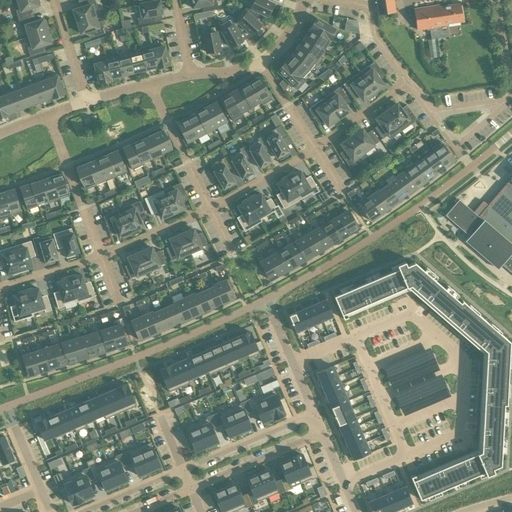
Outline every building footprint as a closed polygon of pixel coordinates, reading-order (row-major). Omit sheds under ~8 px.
[(17,0),(19,6),(15,7),(18,20),(31,16),(28,9),(39,6),(38,4),(40,4),(39,0),(17,0)] [(95,0),(81,0),(84,6),(73,10),(74,11),(72,11),(74,18),(76,18),(77,22),(95,16),(93,10),(98,8),(95,0)] [(159,0),(147,3),(138,5),(138,6),(140,17),(136,18),(138,25),(150,22),(148,16),(163,13),(162,5),(160,5),(159,0)] [(213,0),(189,0),(191,8),(205,5),(206,11),(211,11),(218,9),(217,2),(214,3),(213,0)] [(250,0),(248,6),(247,6),(262,13),(268,16),(270,12),(271,12),(275,5),(267,1),(267,0),(250,0)] [(376,0),(378,14),(395,12),(393,0),(376,0)] [(418,30),(448,26),(447,24),(462,21),(460,4),(440,7),(440,5),(415,9),(418,30)] [(262,13),(247,6),(236,19),(247,30),(252,35),(255,31),(257,32),(262,26),(256,20),(262,13)] [(31,16),(18,20),(22,32),(27,31),(29,37),(47,31),(46,27),(47,27),(45,20),(44,20),(43,19),(33,22),(31,16)] [(95,16),(77,22),(78,25),(77,26),(79,33),(80,32),(81,33),(91,30),(93,37),(106,33),(102,21),(97,22),(95,16)] [(247,30),(236,19),(235,18),(220,26),(228,42),(231,47),(235,45),(236,47),(243,43),(239,35),(247,30)] [(311,28),(328,39),(334,29),(316,19),(315,21),(314,20),(311,26),(312,27),(311,28)] [(357,21),(347,19),(344,30),(359,33),(357,21)] [(129,20),(121,22),(122,29),(123,29),(131,27),(129,20)] [(163,23),(147,26),(148,32),(165,29),(163,23)] [(228,42),(220,26),(210,28),(211,33),(203,34),(207,53),(212,52),(212,54),(220,52),(218,44),(228,42)] [(311,28),(306,38),(323,49),(328,39),(311,28)] [(47,31),(29,37),(31,43),(26,45),(30,57),(42,53),(40,46),(51,43),(50,42),(52,41),(50,34),(48,35),(47,31)] [(102,44),(100,38),(84,43),(86,49),(102,44)] [(323,49),(306,38),(299,47),(320,62),(323,58),(318,55),(323,49)] [(432,56),(441,55),(439,38),(430,39),(432,56)] [(163,42),(151,45),(157,67),(156,67),(157,68),(169,65),(168,59),(169,58),(168,52),(166,53),(163,42)] [(359,53),(365,48),(360,42),(355,47),(359,53)] [(151,45),(140,48),(140,50),(145,70),(156,67),(157,67),(151,45)] [(320,62),(299,47),(293,55),(310,70),(315,64),(318,66),(320,62)] [(129,53),(134,72),(145,70),(140,50),(129,53)] [(38,58),(39,64),(55,58),(54,53),(38,58)] [(117,56),(122,75),(134,72),(129,53),(117,56)] [(310,70),(293,55),(285,64),(300,77),(302,79),(310,70)] [(106,59),(110,78),(111,78),(122,75),(117,56),(106,59)] [(106,59),(105,57),(93,60),(96,70),(94,71),(95,77),(97,77),(99,83),(111,80),(111,78),(110,78),(106,59)] [(457,57),(449,58),(451,69),(453,84),(469,81),(476,80),(474,64),(459,67),(457,57)] [(359,73),(375,95),(381,91),(380,89),(384,85),(380,80),(386,76),(375,61),(359,73)] [(300,77),(285,64),(284,65),(283,64),(278,68),(280,70),(278,71),(293,85),(300,77)] [(331,71),(325,76),(327,80),(328,79),(334,75),(331,71)] [(375,95),(359,73),(343,84),(354,99),(359,95),(363,101),(368,97),(369,99),(375,95)] [(52,97),(52,99),(64,94),(62,88),(63,87),(61,81),(60,82),(56,74),(45,78),(52,97)] [(334,75),(328,79),(331,83),(337,79),(334,75)] [(45,78),(34,82),(41,101),(52,97),(45,78)] [(272,99),(259,78),(250,83),(260,101),(262,105),(272,99)] [(289,85),(288,84),(284,80),(280,84),(284,91),(289,85)] [(34,82),(22,87),(30,105),(41,101),(34,82)] [(260,101),(250,83),(240,89),(250,106),(251,106),(260,101)] [(22,87),(11,91),(18,110),(30,105),(22,87)] [(340,87),(324,98),(340,120),(346,116),(345,114),(349,111),(345,105),(351,102),(340,87)] [(240,89),(231,94),(241,112),(242,112),(243,113),(248,111),(249,114),(254,111),(251,106),(250,106),(240,89)] [(11,91),(0,95),(7,114),(8,114),(18,110),(11,91)] [(234,122),(244,116),(242,114),(241,112),(231,94),(221,100),(234,122)] [(7,114),(0,95),(0,118),(8,115),(8,114),(7,114)] [(340,120),(324,98),(308,110),(319,125),(324,121),(328,126),(333,123),(334,125),(340,120)] [(216,103),(206,108),(217,128),(227,123),(216,103)] [(391,105),(385,109),(401,131),(417,120),(406,105),(401,109),(397,103),(392,107),(391,105)] [(206,108),(197,113),(208,133),(207,134),(210,139),(214,137),(212,131),(217,128),(206,108)] [(401,131),(385,109),(379,114),(381,115),(376,119),(380,124),(374,128),(382,139),(388,135),(391,139),(401,131)] [(197,113),(187,118),(198,138),(207,134),(208,133),(197,113)] [(276,126),(281,124),(276,114),(272,116),(276,126)] [(198,138),(187,118),(177,124),(188,144),(198,138)] [(266,138),(277,158),(282,156),(282,157),(282,158),(290,153),(289,153),(281,139),(287,136),(281,126),(271,131),(273,134),(266,138)] [(356,130),(350,135),(364,153),(380,142),(371,130),(366,134),(362,129),(358,132),(356,130)] [(163,131),(153,135),(161,154),(171,149),(163,131)] [(143,139),(142,139),(151,158),(152,161),(163,156),(161,154),(153,135),(143,140),(143,139)] [(364,153),(350,135),(344,139),(346,141),(341,144),(345,149),(340,153),(351,168),(367,156),(364,153)] [(248,147),(260,168),(264,166),(265,167),(265,168),(272,163),(264,149),(269,146),(263,136),(257,139),(259,141),(248,147)] [(151,158),(142,139),(143,140),(133,144),(142,163),(142,162),(151,158)] [(421,141),(415,145),(418,149),(423,145),(421,141)] [(444,167),(446,169),(456,162),(441,142),(431,149),(433,151),(434,153),(435,153),(445,167),(444,167)] [(142,163),(133,144),(123,149),(133,170),(143,165),(142,162),(142,163)] [(418,149),(415,145),(409,149),(412,153),(418,149)] [(230,158),(242,179),(246,176),(247,177),(246,177),(247,178),(254,174),(254,173),(253,173),(246,160),(251,157),(245,146),(239,149),(240,151),(230,158)] [(392,146),(387,150),(390,155),(396,151),(392,146)] [(393,154),(396,158),(401,154),(399,150),(393,154)] [(434,153),(433,151),(424,158),(426,160),(435,173),(444,167),(445,167),(435,153),(434,153)] [(107,156),(116,177),(126,173),(118,152),(107,156)] [(396,158),(393,154),(387,158),(390,162),(396,158)] [(116,177),(107,156),(98,160),(97,159),(106,181),(116,177)] [(228,188),(229,188),(236,184),(235,184),(227,170),(233,167),(227,157),(221,160),(222,161),(211,167),(224,189),(228,187),(229,188),(228,188)] [(415,164),(417,166),(426,180),(427,180),(435,173),(426,160),(424,158),(415,164)] [(97,160),(87,164),(96,185),(106,181),(97,159),(96,159),(97,160)] [(415,164),(413,162),(404,169),(405,171),(406,171),(417,187),(427,180),(426,180),(417,166),(415,164)] [(96,185),(87,164),(77,168),(86,190),(96,185)] [(378,172),(381,176),(387,172),(384,168),(378,172)] [(287,175),(301,199),(312,193),(313,195),(319,191),(312,178),(306,181),(300,171),(296,173),(294,171),(287,175)] [(417,187),(406,171),(405,171),(396,178),(397,178),(408,193),(408,194),(417,187)] [(381,176),(378,172),(372,176),(375,180),(381,176)] [(62,174),(51,178),(58,197),(57,197),(58,200),(69,196),(62,174)] [(284,209),(301,199),(287,175),(280,179),(282,181),(277,184),(283,194),(278,198),(284,209)] [(511,177),(488,205),(483,201),(474,212),(459,200),(445,215),(470,236),(466,240),(467,241),(467,240),(469,242),(499,268),(502,265),(511,273),(511,177)] [(41,180),(47,200),(57,197),(58,197),(51,178),(41,181),(41,180)] [(397,178),(396,178),(387,185),(399,200),(408,194),(408,193),(397,178)] [(41,181),(30,185),(37,204),(47,200),(41,180),(40,180),(41,181)] [(163,191),(174,216),(180,213),(179,211),(184,208),(182,202),(188,200),(181,183),(163,191)] [(37,204),(30,185),(20,188),(21,191),(24,201),(27,210),(38,206),(37,204)] [(387,185),(379,191),(378,191),(389,207),(390,207),(399,200),(387,185)] [(3,193),(10,215),(21,212),(18,203),(15,193),(14,190),(3,193)] [(352,190),(347,194),(349,198),(355,194),(352,190)] [(174,216),(163,191),(144,199),(152,216),(158,213),(161,219),(166,217),(167,219),(174,216)] [(378,191),(379,191),(378,191),(369,198),(381,214),(390,207),(389,207),(378,191)] [(0,218),(10,215),(3,193),(0,194),(0,218)] [(255,194),(248,198),(260,220),(261,220),(277,210),(272,201),(266,204),(260,194),(256,196),(255,194)] [(369,198),(367,196),(358,203),(359,205),(371,221),(381,214),(369,198)] [(260,220),(248,198),(241,202),(242,204),(238,207),(244,217),(238,220),(244,232),(262,222),(261,220),(260,220)] [(123,213),(132,234),(139,231),(138,229),(143,227),(140,221),(147,218),(139,201),(121,209),(122,214),(123,213)] [(344,214),(340,216),(350,233),(359,228),(346,206),(341,208),(344,214)] [(123,213),(122,214),(111,218),(110,214),(103,217),(110,234),(116,231),(119,237),(124,235),(125,237),(132,234),(123,213)] [(340,216),(331,221),(341,239),(350,233),(340,216)] [(321,227),(322,227),(332,244),(341,239),(331,221),(326,224),(323,219),(318,222),(321,227)] [(306,229),(308,232),(303,235),(314,254),(323,249),(313,232),(310,226),(306,229)] [(321,227),(313,232),(323,249),(332,244),(322,227),(321,227)] [(79,252),(71,228),(53,234),(57,246),(63,245),(67,258),(75,256),(74,254),(79,252)] [(181,232),(191,255),(202,250),(201,247),(207,245),(202,232),(196,235),(193,229),(188,231),(187,229),(181,232)] [(191,255),(181,232),(174,235),(175,237),(170,239),(173,245),(166,248),(171,261),(178,258),(179,260),(191,255)] [(303,235),(294,240),(295,242),(306,259),(314,254),(303,235)] [(39,237),(32,239),(36,250),(42,248),(46,264),(54,262),(54,261),(53,262),(53,260),(58,259),(51,236),(39,239),(39,237)] [(31,241),(12,247),(20,273),(28,271),(27,268),(32,267),(28,255),(35,253),(31,241)] [(295,242),(286,247),(297,265),(306,259),(295,242)] [(20,273),(12,247),(0,250),(0,264),(4,263),(7,275),(12,273),(13,275),(20,273)] [(139,250),(149,273),(161,268),(160,266),(166,263),(161,250),(154,253),(152,247),(147,250),(146,247),(139,250)] [(286,247),(278,253),(288,270),(297,265),(286,247)] [(149,273),(139,250),(132,253),(133,255),(128,257),(131,263),(125,266),(130,279),(136,276),(137,278),(149,273)] [(278,253),(269,258),(279,275),(288,270),(278,253)] [(279,275),(269,258),(264,261),(261,255),(257,258),(270,280),(279,275)] [(392,272),(334,296),(344,319),(348,317),(347,316),(346,313),(410,286),(486,352),(481,452),(417,479),(415,476),(415,475),(411,477),(420,500),(479,475),(480,479),(495,473),(493,469),(501,466),(504,405),(506,405),(507,396),(506,395),(506,396),(504,395),(505,383),(506,384),(508,384),(508,367),(507,367),(506,367),(506,355),(508,355),(509,355),(510,345),(507,339),(500,333),(498,335),(489,327),(491,325),(478,314),(476,316),(467,308),(469,306),(462,300),(460,302),(414,262),(407,266),(405,262),(397,265),(392,267),(391,268),(392,272)] [(76,274),(68,276),(76,300),(75,300),(76,303),(95,297),(91,284),(85,286),(82,275),(77,276),(76,274)] [(76,300),(68,276),(61,279),(61,281),(57,283),(60,294),(54,296),(58,308),(65,306),(64,304),(75,300),(76,300)] [(223,303),(223,304),(234,299),(226,280),(215,285),(215,286),(223,303)] [(215,286),(205,290),(212,308),(223,303),(215,286)] [(32,288),(25,290),(32,314),(33,314),(44,310),(45,313),(51,310),(48,298),(42,300),(38,288),(33,290),(32,288)] [(32,314),(25,290),(17,292),(18,295),(13,296),(17,308),(11,310),(14,322),(33,316),(33,314),(32,314)] [(195,295),(194,295),(202,312),(212,308),(205,290),(195,295)] [(194,295),(195,295),(195,294),(184,299),(192,317),(203,313),(202,312),(194,295)] [(192,317),(184,299),(173,304),(181,321),(181,322),(192,317)] [(323,321),(333,316),(326,300),(316,304),(323,321)] [(173,304),(163,309),(171,326),(181,322),(181,321),(173,304)] [(315,324),(323,321),(316,304),(308,308),(315,324)] [(315,324),(308,308),(299,311),(306,328),(315,324)] [(153,313),(160,330),(161,330),(171,326),(163,309),(153,313)] [(289,316),(296,332),(306,328),(299,311),(289,316)] [(153,313),(153,312),(142,317),(150,336),(161,331),(161,330),(160,330),(153,313)] [(150,336),(142,317),(131,322),(139,340),(150,336)] [(116,327),(111,328),(117,347),(127,344),(119,319),(114,321),(116,327)] [(251,329),(257,342),(260,340),(254,327),(251,329)] [(111,328),(101,331),(107,350),(117,347),(111,328)] [(101,331),(91,334),(97,353),(107,350),(101,331)] [(249,332),(240,336),(249,358),(259,354),(250,332),(249,332)] [(82,337),(81,338),(87,357),(97,353),(91,334),(82,337)] [(81,335),(71,338),(78,360),(87,357),(81,338),(82,337),(81,335)] [(239,337),(230,341),(239,362),(240,362),(239,360),(247,356),(248,356),(249,358),(240,336),(239,336),(239,337)] [(71,338),(61,342),(68,363),(78,360),(71,338)] [(230,341),(220,345),(229,367),(239,362),(230,341)] [(61,342),(51,345),(52,347),(58,366),(68,363),(61,342)] [(220,345),(210,349),(219,371),(229,367),(220,345)] [(52,347),(42,350),(48,369),(58,366),(52,347)] [(432,347),(381,369),(389,387),(440,365),(432,347)] [(210,349),(200,353),(209,375),(219,371),(210,349)] [(42,350),(32,353),(39,372),(48,369),(42,350)] [(32,353),(23,356),(29,375),(39,372),(32,353)] [(200,353),(190,358),(198,377),(208,373),(209,375),(200,353)] [(190,358),(180,362),(189,383),(190,383),(189,381),(198,377),(190,358)] [(261,369),(271,365),(268,360),(263,362),(264,365),(259,366),(261,369)] [(170,365),(170,366),(179,388),(189,383),(180,362),(171,366),(170,365)] [(160,370),(169,392),(179,388),(170,366),(160,370)] [(333,366),(316,373),(321,383),(337,376),(333,366)] [(258,381),(255,375),(244,380),(246,386),(258,381)] [(337,376),(321,383),(324,392),(341,385),(337,376)] [(445,376),(394,397),(402,415),(452,394),(445,376)] [(229,379),(224,381),(224,383),(226,387),(232,385),(229,379)] [(264,392),(280,385),(278,379),(261,386),(264,392)] [(126,384),(116,388),(117,389),(117,391),(126,411),(136,406),(127,384),(126,385),(126,384)] [(341,385),(324,392),(328,400),(344,393),(341,385)] [(273,390),(263,394),(274,419),(275,419),(276,421),(283,418),(283,417),(282,415),(284,415),(284,414),(279,400),(285,398),(280,386),(273,389),(274,390),(273,390)] [(116,389),(107,393),(116,415),(126,411),(117,391),(117,389),(116,388),(116,389)] [(246,400),(242,389),(236,392),(240,402),(246,400)] [(107,393),(97,397),(104,415),(106,419),(116,415),(107,393)] [(344,393),(328,400),(331,408),(348,401),(344,393)] [(253,397),(246,400),(251,412),(257,410),(263,423),(273,419),(274,419),(263,394),(254,398),(253,397)] [(97,397),(87,402),(95,421),(96,421),(95,418),(104,415),(105,419),(106,419),(104,415),(97,397)] [(170,408),(180,404),(177,398),(167,402),(170,408)] [(240,404),(230,409),(240,433),(251,428),(245,414),(251,412),(246,400),(241,403),(240,403),(240,404)] [(348,401),(331,408),(334,415),(334,416),(334,417),(351,409),(348,401)] [(87,402),(77,406),(86,427),(86,425),(95,421),(87,402)] [(77,406),(67,410),(76,432),(86,427),(77,406)] [(219,412),(213,415),(218,426),(224,424),(229,437),(240,433),(230,409),(220,413),(219,412)] [(351,409),(334,417),(335,417),(338,425),(355,418),(351,409)] [(67,410),(57,414),(65,434),(75,430),(76,432),(67,410)] [(47,418),(55,438),(65,434),(57,414),(47,418)] [(207,418),(197,423),(207,447),(208,446),(209,448),(217,445),(216,443),(218,442),(212,429),(218,426),(213,415),(206,417),(207,418)] [(37,423),(44,440),(54,436),(55,438),(47,418),(37,422),(37,423)] [(355,418),(338,425),(342,433),(358,426),(355,418)] [(142,423),(131,428),(133,434),(145,429),(142,423)] [(197,423),(186,427),(196,451),(207,447),(197,423)] [(156,426),(151,428),(154,436),(159,433),(156,426)] [(358,426),(342,433),(345,441),(362,434),(358,426)] [(130,428),(126,430),(119,433),(122,439),(133,435),(132,434),(130,428)] [(95,430),(89,433),(91,440),(97,437),(95,430)] [(362,434),(345,441),(349,450),(365,443),(362,435),(362,434)] [(0,469),(0,470),(0,468),(0,467),(15,461),(5,436),(0,438),(0,469)] [(100,448),(98,442),(86,447),(89,453),(100,448)] [(150,443),(139,447),(149,471),(160,467),(150,443)] [(365,443),(349,450),(353,460),(370,453),(365,443)] [(128,450),(122,453),(127,465),(133,462),(138,476),(140,475),(141,477),(149,474),(148,472),(149,471),(139,447),(129,452),(128,450)] [(116,457),(106,461),(116,485),(127,481),(121,467),(127,465),(122,453),(116,456),(116,457)] [(301,454),(290,458),(301,483),(311,479),(312,480),(318,477),(313,465),(308,468),(302,454),(301,455),(301,454)] [(60,458),(48,463),(50,469),(63,464),(60,458)] [(282,463),(280,464),(286,477),(280,480),(285,491),(291,489),(291,487),(301,483),(290,458),(290,459),(289,460),(289,459),(288,458),(281,461),(282,463)] [(93,459),(86,462),(89,467),(94,479),(99,476),(105,490),(107,489),(108,491),(115,488),(115,486),(116,485),(106,461),(96,465),(93,459)] [(21,466),(16,468),(20,478),(25,476),(21,466)] [(83,471),(72,476),(83,500),(83,499),(84,499),(85,501),(92,498),(91,496),(94,495),(88,481),(94,479),(89,467),(82,470),(83,471)] [(259,473),(257,473),(268,497),(278,493),(278,494),(279,494),(285,491),(280,480),(274,482),(268,469),(266,469),(265,467),(258,471),(259,473)] [(249,477),(246,478),(252,491),(247,494),(251,505),(258,503),(257,502),(268,497),(257,473),(256,474),(255,472),(248,475),(249,477)] [(60,473),(53,476),(60,493),(66,491),(72,504),(72,505),(83,500),(72,476),(63,480),(60,473)] [(11,481),(6,484),(7,486),(10,493),(15,491),(11,481)] [(235,483),(224,487),(234,511),(245,507),(245,508),(251,505),(247,494),(241,496),(235,483)] [(7,486),(1,488),(4,496),(10,493),(7,486)] [(326,496),(322,486),(317,488),(321,498),(326,496)] [(402,507),(412,503),(405,486),(395,491),(402,507)] [(224,487),(213,492),(221,511),(233,511),(234,511),(224,487)] [(395,491),(387,494),(394,511),(402,507),(395,491)] [(387,494),(379,498),(384,511),(391,511),(394,511),(387,494)] [(340,496),(335,498),(338,506),(343,503),(340,496)] [(384,511),(379,498),(368,502),(372,511),(384,511)]
